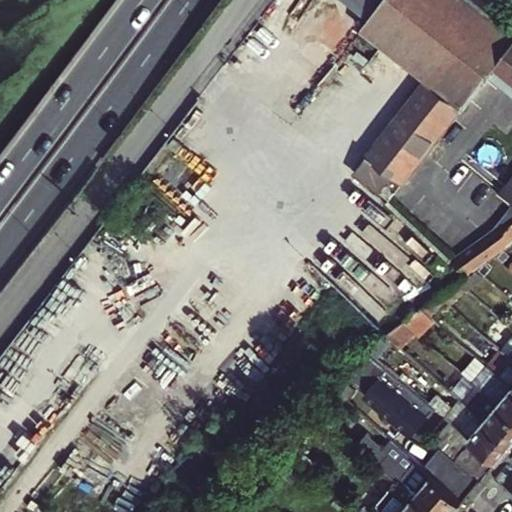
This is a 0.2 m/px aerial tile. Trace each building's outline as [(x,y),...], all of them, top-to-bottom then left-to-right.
[(497,63),(511,43),(511,23),(481,0),(353,0),(372,15),(362,27),(464,106),(497,63)] [(511,43),(497,63),(511,74),(511,205),(495,228),(453,258),(467,277),(502,251),(511,244),(511,43)] [(376,190),(388,199),(460,106),(427,80),(355,174),(376,190)] [(388,199),(376,190),(358,214),(370,224),(388,199)] [(400,346),(435,323),(426,309),(391,332),(400,346)] [(438,409),(389,369),(367,396),(416,435),(438,409)] [(501,374),(506,378),(511,383),(511,370),(510,373),(505,369),(501,374)] [(511,383),(506,378),(496,389),(492,386),(487,391),(511,411),(511,383)] [(355,392),(345,383),(338,394),(347,402),(355,392)] [(466,402),(477,411),(511,440),(511,411),(487,391),(484,389),(474,400),(471,397),(466,402)] [(511,445),(511,440),(477,411),(468,422),(450,406),(444,413),(475,439),(500,459),(511,445)] [(288,452),(298,461),(328,420),(317,411),(288,452)] [(456,511),(466,501),(425,467),(392,439),(386,447),(369,433),(358,445),(400,480),(438,511),(456,511)] [(500,459),(475,439),(457,459),(483,480),(500,459)] [(443,447),(425,467),(466,501),(483,480),(457,459),(443,447)] [(438,511),(400,480),(392,488),(410,504),(403,511),(392,511),(387,507),(383,511),(438,511)]
